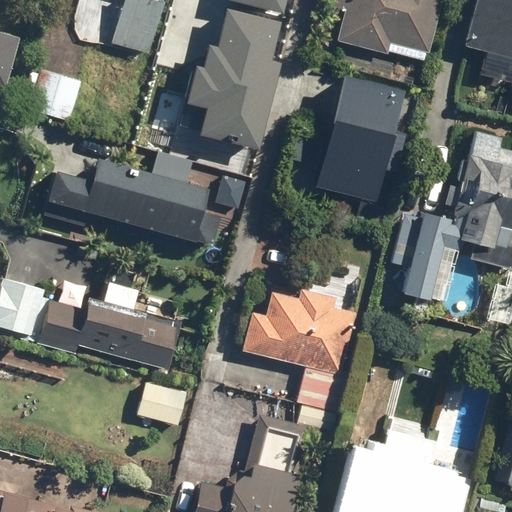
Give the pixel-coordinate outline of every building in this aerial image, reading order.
[(151,51),(164,0),(125,0),(114,41),(151,51)] [(231,0),(230,3),(286,17),(290,0),(231,0)] [(427,58),(442,0),(335,0),(334,3),(347,6),(339,34),(427,58)] [(511,0),(478,0),(466,40),(511,53),(511,0)] [(210,106),(203,132),(258,146),(281,62),(271,59),(280,25),(228,11),(218,48),(209,45),(203,67),(196,65),(186,100),(210,106)] [(0,81),(8,83),(22,32),(0,25),(0,81)] [(190,40),(165,33),(155,67),(180,74),(190,40)] [(71,117),(81,78),(43,68),(32,107),(71,117)] [(349,73),(316,186),(386,206),(407,135),(396,132),(408,90),(349,73)] [(504,134),(478,127),(455,213),(428,206),(425,217),(406,212),(393,261),(407,265),(401,289),(443,301),(461,237),(475,241),(472,255),(511,265),(511,145),(502,143),(504,134)] [(206,204),(212,182),(104,152),(98,175),(60,165),(52,193),(215,239),(223,208),(206,204)] [(46,286),(6,274),(0,294),(0,327),(38,339),(51,296),(43,294),(46,286)] [(56,298),(42,344),(78,355),(82,342),(165,368),(178,326),(148,316),(151,308),(137,303),(143,284),(113,275),(106,297),(91,292),(86,307),(56,298)] [(306,363),(298,398),(336,407),(360,309),(336,304),(338,292),(303,284),(300,295),(273,288),(267,312),(253,308),(244,348),(306,363)] [(187,390),(145,379),(136,415),(178,426),(187,390)] [(336,412),(302,404),(298,419),(332,427),(336,412)] [(235,485),(201,478),(193,511),(294,511),(314,425),(262,413),(250,467),(240,465),(235,485)] [(511,420),(499,476),(511,478),(511,420)] [(466,511),(475,476),(432,466),(439,435),(389,423),(368,511),(466,511)] [(0,511),(105,511),(0,483),(0,511)] [(504,511),(507,501),(483,496),(478,511),(504,511)]
